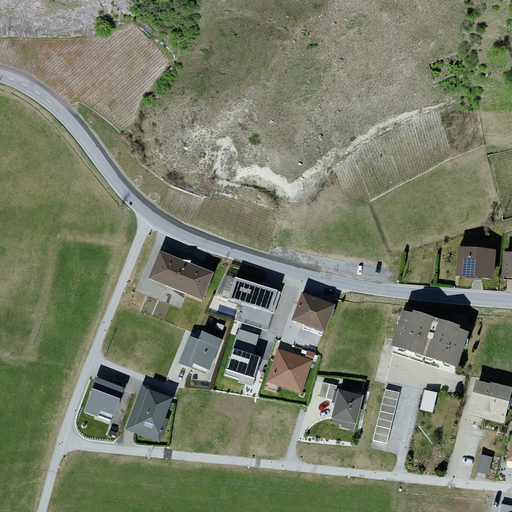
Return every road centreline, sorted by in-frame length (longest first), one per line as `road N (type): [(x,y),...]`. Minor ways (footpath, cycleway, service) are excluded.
road 1 (residential): [(61,444),(511,489)]
road 2 (unclassified): [(150,218),(191,241),(298,272),(511,302)]
road 3 (residential): [(61,444),(150,218)]
road 4 (unclassified): [(0,76),(67,119),(150,218)]
